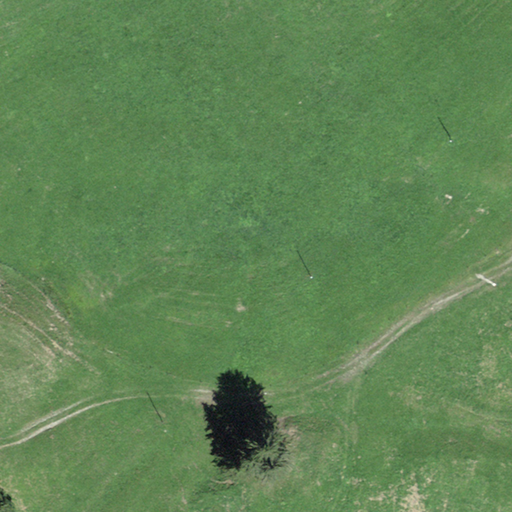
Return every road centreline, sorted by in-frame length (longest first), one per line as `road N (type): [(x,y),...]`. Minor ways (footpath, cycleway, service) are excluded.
road 1 (track): [(354,371),(269,406),(157,391),(98,399),(0,448)]
road 2 (track): [(511,266),(418,314),(354,371)]
